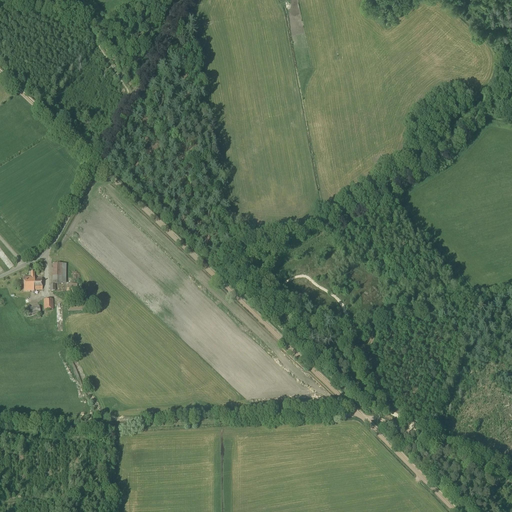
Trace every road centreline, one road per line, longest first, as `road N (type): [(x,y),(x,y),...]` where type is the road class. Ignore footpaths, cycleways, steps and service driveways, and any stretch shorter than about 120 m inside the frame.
road 1 (track): [(0,76),(361,419)]
road 2 (track): [(357,415),(0,435)]
road 3 (unclassified): [(0,276),(38,258),(62,231),(185,0)]
road 4 (track): [(0,497),(109,489),(111,428)]
road 5 (track): [(361,419),(453,511)]
